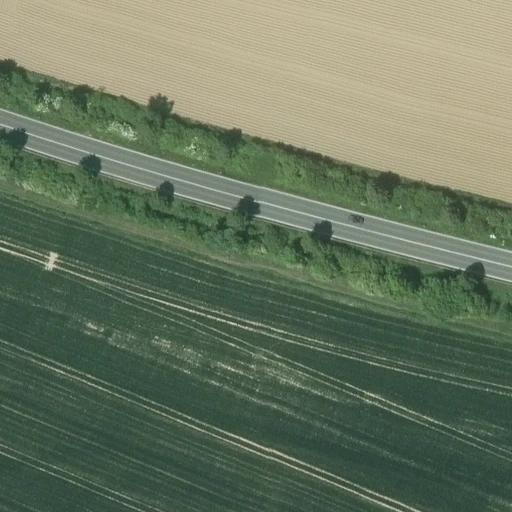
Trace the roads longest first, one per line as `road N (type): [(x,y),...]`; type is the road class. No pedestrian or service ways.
road 1 (track): [(511,216),(225,141),(0,71)]
road 2 (primary): [(0,126),(194,187),(511,268)]
road 3 (track): [(0,193),(234,266),(511,332)]
